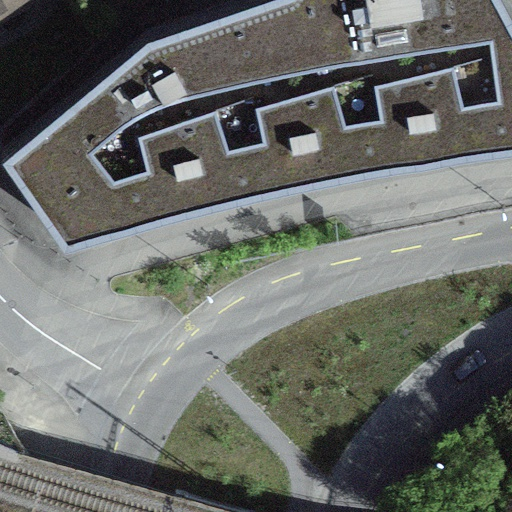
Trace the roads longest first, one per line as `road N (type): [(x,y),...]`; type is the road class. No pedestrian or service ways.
road 1 (primary): [(511,238),(277,292),(192,354),(147,414)]
road 2 (primary): [(335,511),(417,411),(511,336)]
road 3 (residential): [(147,414),(20,332),(0,302)]
